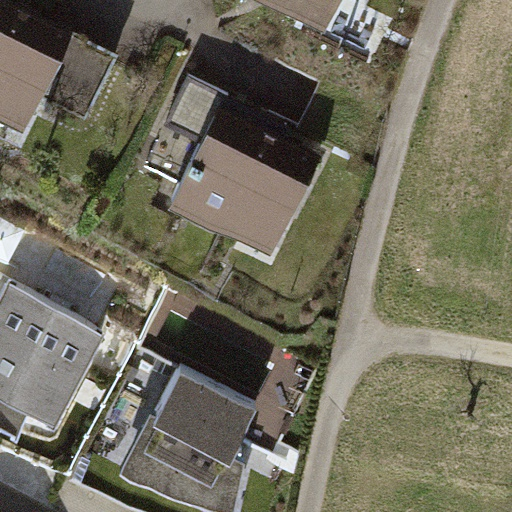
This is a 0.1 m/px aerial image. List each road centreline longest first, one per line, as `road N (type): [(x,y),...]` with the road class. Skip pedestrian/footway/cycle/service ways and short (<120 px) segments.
road 1 (track): [(354,339),(448,0)]
road 2 (residential): [(134,0),(294,80)]
road 3 (track): [(320,511),(354,339)]
road 4 (track): [(511,365),(354,339)]
